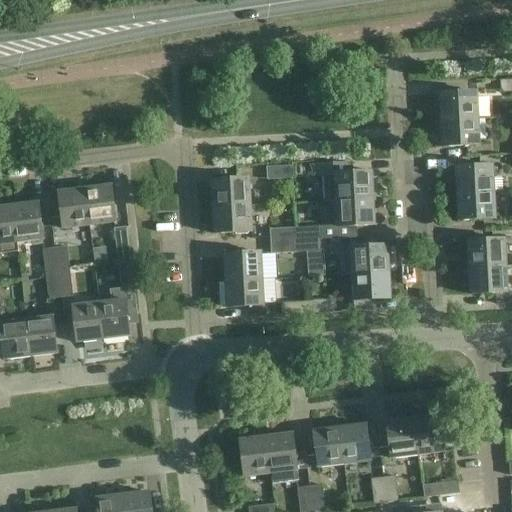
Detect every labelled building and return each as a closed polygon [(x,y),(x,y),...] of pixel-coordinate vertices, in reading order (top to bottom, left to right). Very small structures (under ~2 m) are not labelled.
[(511,91),(511,79),(500,80),(500,93),(511,91)] [(436,102),(437,121),(479,118),(478,93),(441,95),(441,99),(438,99),(436,102)] [(480,144),(479,118),(437,121),(438,139),(441,142),(444,142),(444,146),(480,144)] [(324,203),(337,202),(337,201),(375,199),(373,172),(349,173),(348,163),(318,164),(319,178),(323,178),(324,203)] [(458,194),(495,192),(493,165),(456,167),(458,194)] [(293,179),(293,166),(267,167),(268,180),(293,179)] [(213,181),(214,208),(251,206),(250,179),(213,181)] [(111,187),(86,190),(90,227),(116,224),(111,187)] [(64,231),(90,227),(86,190),(59,193),(64,231)] [(496,218),(495,192),(458,194),(459,220),(496,218)] [(376,226),(375,199),(337,201),(337,202),(338,227),(376,226)] [(39,203),(13,206),(18,244),(44,240),(39,203)] [(0,245),(18,244),(13,206),(0,207),(0,245)] [(253,232),(251,206),(214,208),(216,234),(253,232)] [(295,229),(296,241),(321,239),(320,227),(295,229)] [(113,229),(117,263),(130,261),(126,228),(113,229)] [(271,242),(296,241),(295,229),(270,230),(271,242)] [(321,239),(296,241),(296,253),(306,252),(307,278),(324,277),(323,251),(321,251),(321,239)] [(469,241),(470,268),(507,266),(506,239),(469,241)] [(296,253),(296,241),(271,242),(271,254),(296,253)] [(353,274),(390,272),(389,246),(352,248),(352,252),(344,252),(339,258),(340,276),(353,275),(353,274)] [(56,249),(59,274),(71,273),(68,248),(56,249)] [(46,275),(59,274),(56,249),(43,251),(46,275)] [(226,281),(264,279),(262,253),(225,255),(226,281)] [(134,289),(130,261),(117,263),(121,289),(121,291),(134,289)] [(507,266),(470,268),(472,294),(508,292),(507,266)] [(392,298),(390,272),(353,274),(353,275),(355,311),(368,310),(367,300),(392,298)] [(71,273),(59,274),(62,299),(74,297),(71,273)] [(62,299),(59,274),(46,275),(49,300),(62,299)] [(264,279),(226,281),(228,307),(265,305),(264,279)] [(136,310),(134,289),(121,291),(121,289),(110,290),(111,303),(100,304),(105,341),(130,338),(127,312),(136,310)] [(310,302),(310,314),(334,313),(333,300),(310,302)] [(283,316),(310,314),(310,302),(283,303),(283,316)] [(105,341),(100,304),(74,307),(78,344),(105,341)] [(54,319),(28,322),(32,358),(58,355),(54,319)] [(6,361),(32,358),(28,322),(1,325),(6,361)] [(414,419),(418,455),(442,453),(438,417),(414,419)] [(418,455),(414,419),(386,423),(390,459),(418,455)] [(367,425),(340,429),(345,465),(372,462),(367,425)] [(345,465),(340,429),(315,432),(320,468),(345,465)] [(294,434),(267,437),(272,473),(273,483),(298,480),(297,470),(298,470),(294,434)] [(245,477),(272,473),(267,437),(241,441),(245,477)] [(395,476),(383,478),(386,502),(398,501),(395,476)] [(373,504),(386,502),(383,478),(370,479),(373,504)] [(458,493),(457,481),(422,485),(423,497),(458,493)] [(309,487),(311,511),(315,511),(324,511),(321,485),(309,487)] [(311,511),(309,487),(296,488),(299,511),(311,511)] [(152,511),(150,493),(124,496),(125,511),(152,511)] [(125,511),(124,496),(98,499),(99,511),(125,511)]
